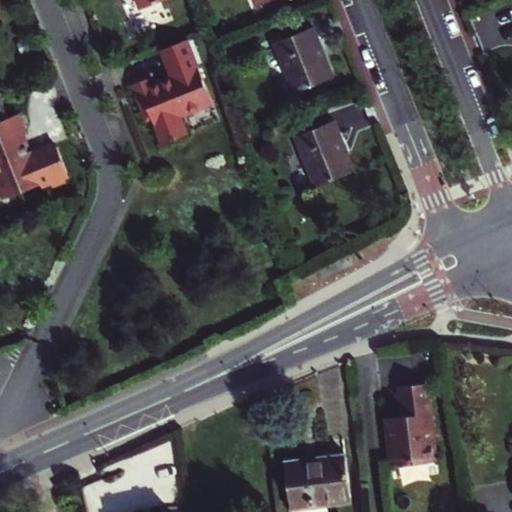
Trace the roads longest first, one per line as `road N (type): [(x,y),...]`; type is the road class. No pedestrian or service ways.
road 1 (residential): [(5,469),(19,386),(110,185),(104,146),(46,0)]
road 2 (secondary): [(153,404),(334,344),(492,272)]
road 3 (secondary): [(461,240),(153,404)]
road 4 (residential): [(364,0),(461,240)]
road 5 (residential): [(511,210),(427,0)]
road 6 (secondary): [(5,469),(153,404)]
